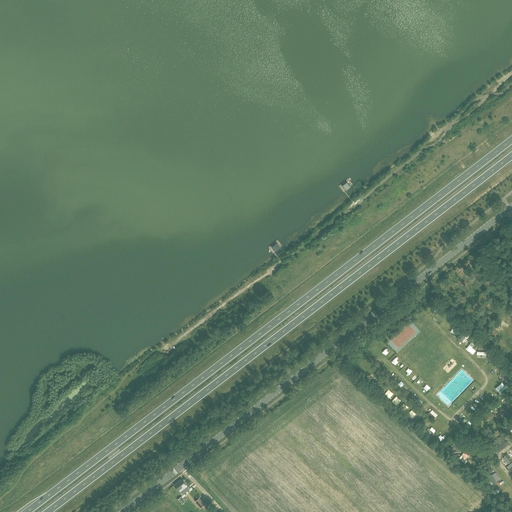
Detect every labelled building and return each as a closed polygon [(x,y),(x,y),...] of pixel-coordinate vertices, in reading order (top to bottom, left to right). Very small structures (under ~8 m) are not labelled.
[(441,157),(443,163),(449,162),(448,157),(456,155),(453,144),(449,145),(450,148),(442,150),(444,157),(441,157)] [(474,341),(468,347),(471,350),(477,344),(474,341)] [(484,416),(488,420),(489,419),(490,420),(494,415),(490,411),(484,416)] [(501,437),(492,444),(499,452),(507,445),(501,437)] [(452,446),(452,451),(458,453),(458,452),(461,452),(461,450),(462,445),(455,444),(452,446)] [(467,458),(463,454),(459,459),(465,464),(467,462),(465,459),(467,458)] [(476,474),(480,478),(483,476),(483,477),(487,473),(482,466),(476,471),(476,474)] [(492,474),(486,479),(491,485),(497,481),(492,474)] [(181,479),(174,484),(174,485),(180,492),(188,486),(186,484),(183,480),(183,479),(181,479)] [(204,504),(203,502),(199,498),(195,501),(201,507),(202,506),(205,510),(209,506),(206,502),(204,504)] [(56,511),(61,511),(67,506),(63,502),(54,510),(56,511)] [(190,506),(194,511),(198,508),(194,503),(190,506)]
